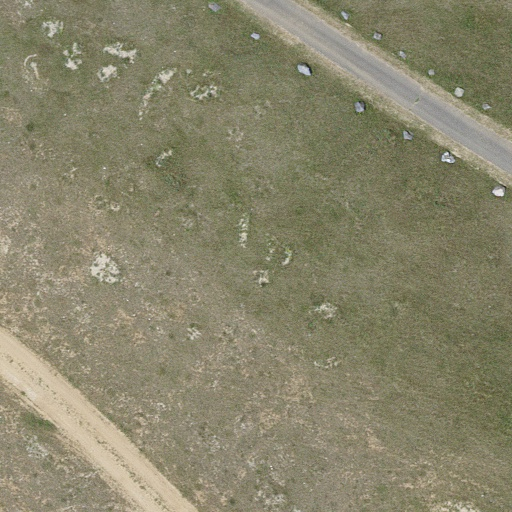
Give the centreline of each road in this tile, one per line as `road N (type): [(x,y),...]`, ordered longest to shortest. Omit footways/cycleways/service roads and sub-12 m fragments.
road 1 (track): [(282,0),(511,149)]
road 2 (track): [(163,511),(0,351)]
